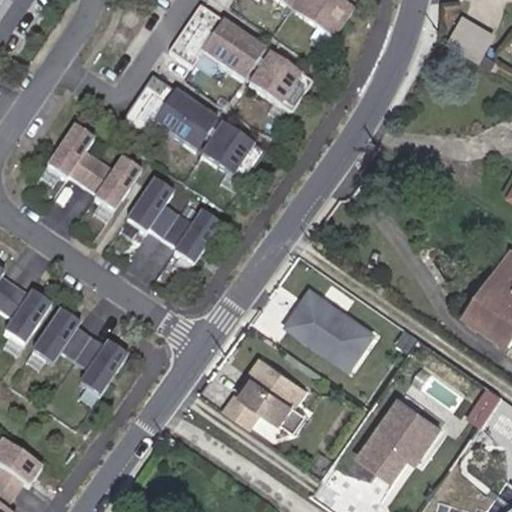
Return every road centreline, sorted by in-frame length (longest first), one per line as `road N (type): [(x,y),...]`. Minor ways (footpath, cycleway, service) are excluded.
road 1 (residential): [(414,0),(383,82),(200,351)]
road 2 (residential): [(0,209),(200,351)]
road 3 (residential): [(200,351),(93,511)]
road 4 (residential): [(0,147),(88,0)]
